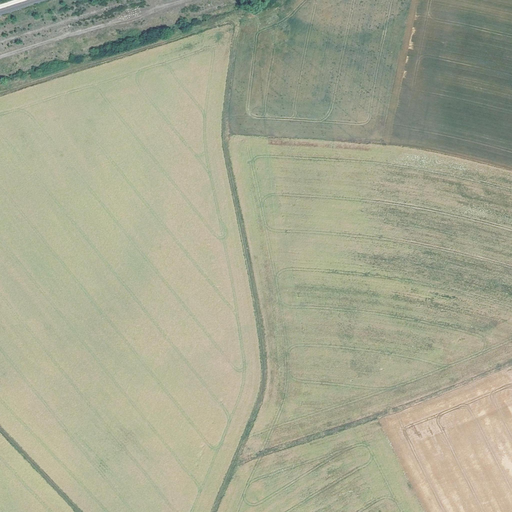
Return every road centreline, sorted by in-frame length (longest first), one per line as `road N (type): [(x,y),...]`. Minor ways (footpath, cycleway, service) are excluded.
road 1 (track): [(0,94),(226,18),(236,24),(223,140),(263,371),(212,511)]
road 2 (track): [(233,461),(511,362)]
road 3 (track): [(0,57),(177,0)]
